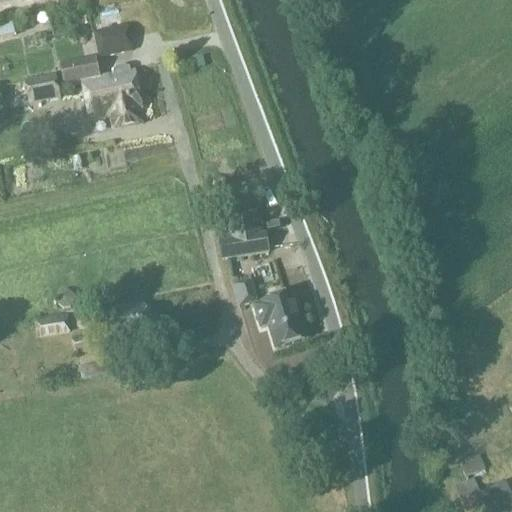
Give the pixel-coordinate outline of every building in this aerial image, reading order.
[(24,30),(33,27),(31,20),(22,22),(24,30)] [(128,27),(96,34),(101,61),(134,54),(128,27)] [(113,133),(142,127),(139,113),(141,112),(133,73),(99,80),(95,60),(60,67),(64,89),(82,85),(90,122),(110,118),(113,133)] [(29,108),(62,101),(57,77),(25,83),(29,108)] [(223,262),(232,261),(269,255),(266,235),(260,237),(253,197),(222,203),(229,237),(219,239),(223,262)] [(274,253),(289,253),(289,236),(274,236),(274,253)] [(259,303),(253,283),(236,288),(241,308),(259,303)] [(261,299),(279,298),(278,284),(260,285),(261,299)] [(74,303),(73,296),(67,292),(60,293),(56,299),(57,306),(63,310),(70,309),(74,303)] [(275,351),(307,341),(293,296),(265,302),(266,305),(254,308),(260,331),(268,329),(275,351)] [(130,342),(150,338),(144,308),(113,315),(120,348),(131,345),(130,342)] [(80,331),(99,327),(95,310),(77,314),(80,331)] [(37,341),(71,335),(67,317),(34,323),(37,341)] [(75,357),(93,353),(89,337),(72,341),(75,357)] [(83,382),(108,374),(105,362),(79,369),(83,382)] [(480,458),(460,466),(466,480),(486,472),(480,458)] [(511,461),(503,466),(511,483),(511,461)] [(511,511),(511,494),(507,484),(481,495),(474,481),(454,490),(464,511),(473,511),(485,507),(487,511),(511,511)]
